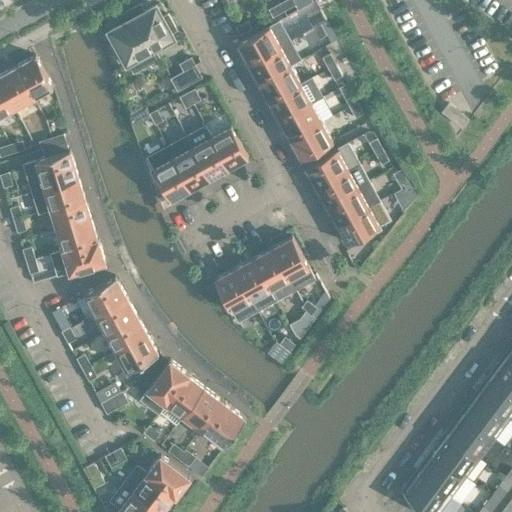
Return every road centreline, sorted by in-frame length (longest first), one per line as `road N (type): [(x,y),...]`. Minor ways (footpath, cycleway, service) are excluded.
road 1 (residential): [(184,0),(340,281)]
road 2 (residential): [(511,295),(359,495),(376,511)]
road 3 (residential): [(0,209),(33,304),(109,430)]
